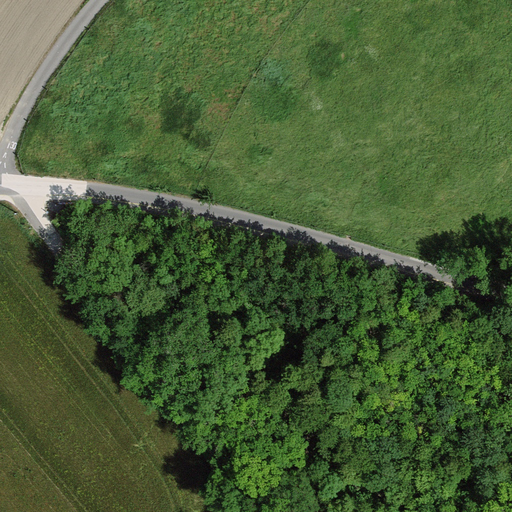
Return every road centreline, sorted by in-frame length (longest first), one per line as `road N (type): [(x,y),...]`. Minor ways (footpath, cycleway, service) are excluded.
road 1 (unclassified): [(6,184),(146,197),(511,293)]
road 2 (track): [(237,511),(220,460),(30,205),(6,184)]
road 3 (unclassified): [(103,0),(29,101),(3,159),(6,184)]
